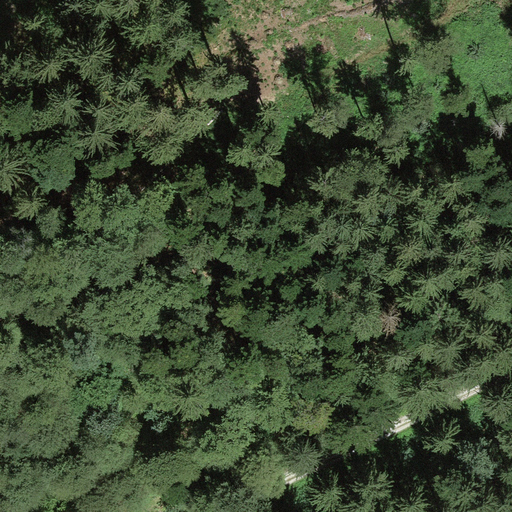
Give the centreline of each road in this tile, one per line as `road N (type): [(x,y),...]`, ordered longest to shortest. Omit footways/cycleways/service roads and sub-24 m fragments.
road 1 (track): [(0,229),(477,0)]
road 2 (track): [(511,368),(208,511)]
